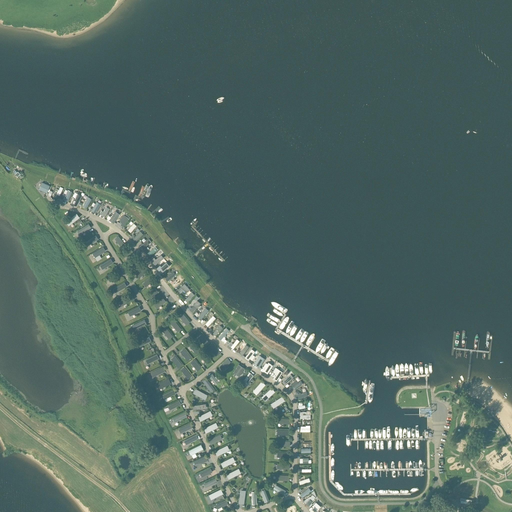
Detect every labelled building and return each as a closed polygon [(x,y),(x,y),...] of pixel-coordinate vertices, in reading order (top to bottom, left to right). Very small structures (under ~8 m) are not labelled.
[(42,183),(39,190),(46,194),(49,187),(42,183)] [(68,191),(63,201),(67,203),(72,193),(68,191)] [(73,197),(71,201),(78,205),(77,204),(82,195),(82,194),(81,195),(77,193),(75,198),(73,197)] [(88,198),(82,207),(86,209),(91,200),(88,198)] [(97,203),(91,212),(95,214),(100,205),(97,203)] [(101,211),(100,214),(102,215),(101,216),(102,217),(103,218),(109,210),(107,208),(103,213),(101,211)] [(115,210),(109,219),(112,221),(119,213),(115,210)] [(76,212),(69,217),(72,221),(79,216),(76,212)] [(123,215),(119,220),(119,223),(121,224),(119,226),(122,228),(128,219),(123,215)] [(88,223),(77,230),(79,234),(90,226),(88,223)] [(133,224),(127,231),(130,233),(136,227),(133,224)] [(139,232),(132,239),(135,242),(142,235),(139,232)] [(95,235),(85,241),(87,245),(98,238),(95,235)] [(118,235),(114,238),(121,247),(125,244),(118,235)] [(146,236),(138,243),(141,246),(145,242),(146,242),(145,243),(148,245),(151,242),(146,236)] [(103,246),(92,253),(95,257),(105,250),(103,246)] [(156,246),(148,252),(150,255),(158,249),(156,246)] [(129,247),(120,254),(123,257),(132,250),(129,247)] [(137,257),(128,264),(131,267),(140,260),(137,257)] [(110,258),(100,265),(102,269),(113,262),(110,258)] [(169,261),(159,269),(161,272),(171,264),(169,261)] [(145,267),(136,274),(139,277),(148,270),(145,267)] [(118,271),(107,277),(110,281),(120,275),(118,271)] [(181,273),(170,283),(172,286),(177,282),(180,285),(186,279),(181,273)] [(152,275),(143,283),(145,286),(155,279),(152,275)] [(124,282),(113,288),(115,292),(127,286),(124,282)] [(186,293),(190,290),(185,284),(178,290),(180,293),(184,290),(186,293)] [(155,288),(146,295),(149,298),(158,291),(155,288)] [(189,296),(185,300),(188,302),(192,299),(191,298),(195,295),(192,292),(188,295),(189,296)] [(132,294),(119,301),(121,305),(134,298),(132,294)] [(163,297),(154,304),(157,308),(166,300),(163,297)] [(197,299),(190,308),(193,311),(201,302),(197,299)] [(139,306),(128,311),(130,315),(141,310),(139,306)] [(170,306),(161,313),(164,317),(173,310),(170,306)] [(206,307),(198,315),(201,318),(209,310),(206,307)] [(183,313),(179,315),(186,324),(190,322),(183,313)] [(213,315),(206,323),(208,325),(215,318),(213,315)] [(144,319),(132,324),(134,329),(146,323),(144,319)] [(174,320),(171,322),(177,331),(181,329),(174,320)] [(220,325),(213,332),(216,335),(223,327),(220,325)] [(165,326),(162,329),(169,338),(172,335),(165,326)] [(227,327),(218,336),(221,339),(229,330),(227,327)] [(202,333),(199,336),(206,345),(209,342),(202,333)] [(149,336),(138,341),(140,346),(151,340),(149,336)] [(231,346),(233,348),(238,342),(232,337),(230,341),(233,343),(231,346)] [(192,341),(189,344),(196,353),(199,350),(192,341)] [(242,350),(239,353),(243,355),(249,347),(243,342),(240,346),(242,348),(241,349),(242,350)] [(213,343),(210,346),(217,355),(220,352),(213,343)] [(184,348),(180,351),(187,360),(191,357),(184,348)] [(251,348),(245,356),(248,359),(250,357),(252,359),(255,356),(252,354),(255,351),(251,348)] [(203,351),(200,354),(207,363),(210,360),(203,351)] [(157,353),(146,359),(147,363),(159,357),(157,353)] [(174,355),(171,358),(178,367),(182,364),(174,355)] [(260,355),(254,363),(259,366),(265,358),(260,355)] [(228,358),(219,365),(222,369),(231,361),(228,358)] [(194,359),(191,361),(198,370),(201,368),(194,359)] [(262,369),(268,373),(273,365),(268,362),(267,364),(266,363),(262,369)] [(239,364),(233,372),(239,376),(245,368),(239,364)] [(163,366),(151,372),(153,376),(165,370),(163,366)] [(184,366),(181,369),(188,378),(192,375),(184,366)] [(276,366),(273,370),(276,371),(274,374),(274,375),(273,377),(277,379),(283,370),(276,366)] [(287,377),(282,381),(285,383),(293,376),(289,371),(285,375),(287,377)] [(250,372),(242,382),(245,385),(253,374),(250,372)] [(212,373),(209,376),(215,384),(219,382),(212,373)] [(206,377),(203,380),(211,391),(215,388),(206,377)] [(168,378),(157,384),(159,388),(170,382),(168,378)] [(301,380),(293,386),(295,389),(303,383),(301,380)] [(262,381),(253,391),(257,394),(266,384),(262,381)] [(196,388),(193,392),(205,398),(207,394),(196,388)] [(272,388),(262,397),(265,400),(275,391),(272,388)] [(174,389),(162,394),(164,399),(176,393),(175,392),(174,389)] [(282,396),(271,403),(274,407),(285,400),(282,396)] [(179,400),(168,406),(170,409),(181,404),(179,400)] [(210,410),(198,416),(200,420),(212,414),(210,410)] [(184,411),(172,417),(175,422),(187,416),(184,411)] [(216,422),(204,428),(206,432),(218,426),(216,422)] [(190,423),(179,429),(181,433),(193,427),(190,423)] [(196,434),(184,440),(186,444),(198,438),(196,434)] [(220,434),(209,439),(211,444),(222,438),(220,434)] [(201,444),(189,450),(191,455),(203,448),(201,444)] [(227,445),(215,451),(217,455),(229,449),(227,445)] [(206,455),(194,461),(196,466),(208,460),(206,455)] [(233,456),(221,462),(223,467),(235,461),(233,456)] [(210,467),(200,473),(202,477),(212,471),(210,467)] [(239,468),(227,474),(229,478),(241,472),(239,468)] [(216,477),(204,483),(206,487),(217,481),(216,477)] [(276,484),(274,488),(284,494),(286,490),(276,484)] [(221,488),(209,495),(211,499),(223,492),(221,488)] [(309,488),(301,494),(303,497),(311,491),(309,488)] [(265,489),(261,491),(265,502),(269,500),(265,489)] [(308,497),(304,501),(309,506),(312,502),(312,501),(316,497),(313,494),(311,496),(310,496),(309,497),(308,497)] [(472,500),(460,498),(459,506),(471,508),(472,500)] [(226,499),(215,505),(217,509),(228,503),(226,499)] [(310,510),(310,511),(313,511),(316,509),(317,510),(319,508),(320,508),(320,507),(321,506),(316,502),(311,508),(311,509),(310,510)]
